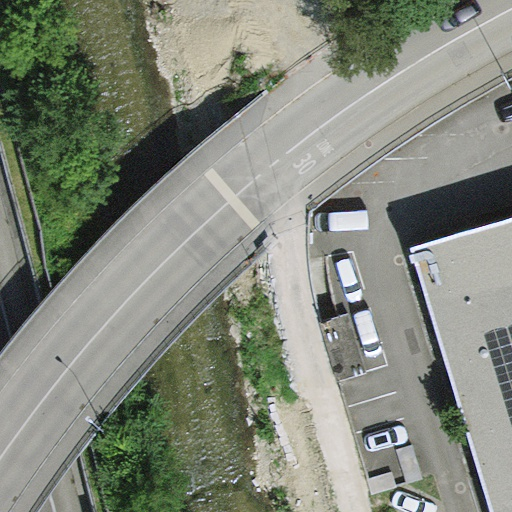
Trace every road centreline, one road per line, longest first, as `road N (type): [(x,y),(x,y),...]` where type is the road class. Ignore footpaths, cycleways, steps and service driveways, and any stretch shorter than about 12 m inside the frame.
road 1 (tertiary): [(0,455),(65,360),(291,141),(511,7)]
road 2 (track): [(344,511),(292,274),(291,141)]
